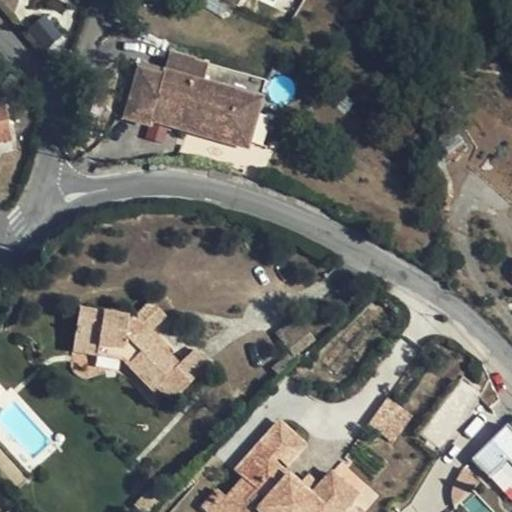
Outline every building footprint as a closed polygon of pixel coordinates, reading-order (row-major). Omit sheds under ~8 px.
[(42,48),(59,36),(46,16),(28,28),(42,48)] [(183,64),(178,81),(203,88),(208,71),(183,64)] [(203,88),(178,81),(176,89),(150,81),(136,130),(161,137),(162,132),(256,159),(276,91),(208,71),(203,88)] [(0,143),(9,142),(3,108),(0,108),(0,143)] [(145,337),(150,332),(166,316),(152,301),(129,325),(129,318),(81,311),(73,350),(101,355),(102,345),(121,349),(120,359),(121,359),(153,391),(159,386),(172,400),(209,364),(196,349),(181,364),(161,344),(153,347),(145,337)] [(277,334),(289,353),(292,357),(294,355),(315,341),(300,319),(277,334)] [(161,344),(150,332),(145,337),(153,347),(161,344)] [(101,355),(120,359),(121,349),(102,345),(101,355)] [(297,358),(294,355),(292,357),(289,353),(272,367),(277,374),(297,358)] [(461,379),(417,431),(439,449),(482,397),(461,379)] [(393,442),(412,414),(387,396),(367,424),(393,442)] [(228,497),(243,511),(344,511),(359,495),(332,471),(320,484),(310,496),(300,487),(273,462),(276,460),(286,468),(305,447),(278,423),(236,470),(244,478),(228,497)] [(310,477),(300,487),(310,496),(320,484),(310,477)] [(153,511),(157,509),(165,501),(151,488),(138,502),(147,511),(153,511)] [(243,511),(228,497),(226,499),(217,492),(206,504),(214,511),(243,511)]
